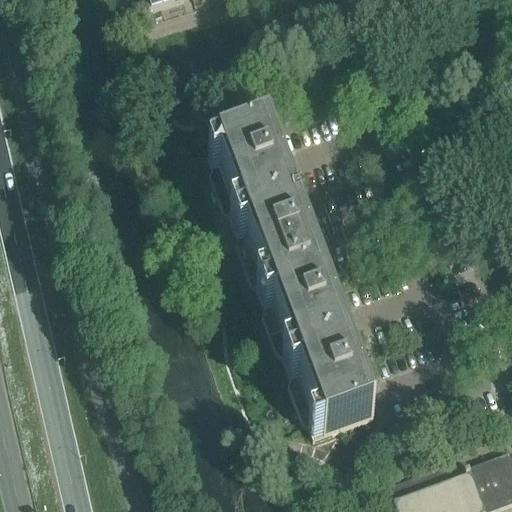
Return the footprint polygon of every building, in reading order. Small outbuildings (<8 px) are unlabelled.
[(144,0),(143,0),(148,17),(183,5),(181,0),(186,0),(188,2),(191,1),(193,0),(144,0)] [(207,164),(211,177),(208,183),(223,221),(229,224),(231,229),(291,207),(283,185),(288,183),(278,157),(273,159),(267,142),(207,164)] [(238,247),(235,253),(249,291),(255,294),(257,300),(317,277),(309,255),(315,253),(305,227),(299,229),(291,207),(231,229),(238,247)] [(264,317),(261,323),(275,361),(282,364),(284,369),(344,347),(335,325),(341,323),(331,297),(326,299),(317,277),(257,300),(264,317)] [(284,369),(290,387),(287,393),(302,431),(308,434),(313,447),(373,424),(362,395),(367,393),(357,367),(352,369),(344,347),(284,369)] [(433,412),(417,419),(423,434),(439,428),(433,412)] [(464,465),(392,492),(397,507),(393,508),(394,511),(504,511),(511,509),(511,468),(508,459),(468,474),(464,465)]
